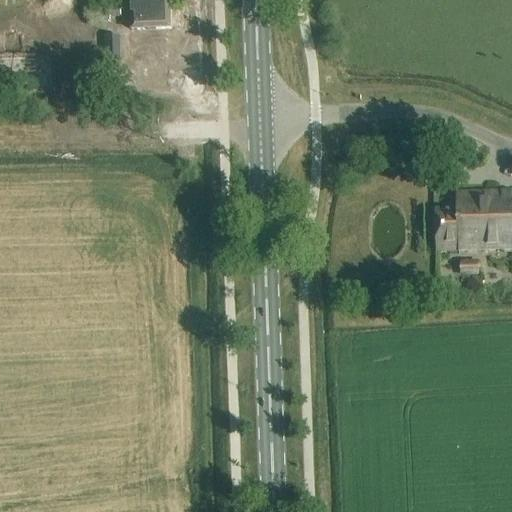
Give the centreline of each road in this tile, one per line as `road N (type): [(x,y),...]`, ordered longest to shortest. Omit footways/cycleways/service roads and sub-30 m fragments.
road 1 (secondary): [(273,511),(259,120)]
road 2 (unclassified): [(259,120),(404,115),(511,148)]
road 3 (secondary): [(259,120),(255,0)]
